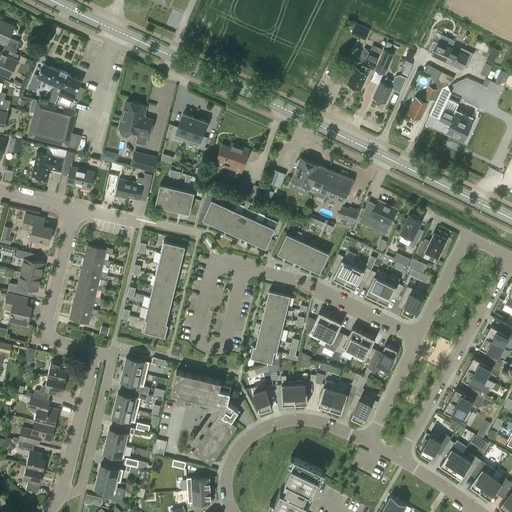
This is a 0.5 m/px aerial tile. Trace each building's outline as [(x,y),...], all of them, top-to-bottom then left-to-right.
[(0,39),(7,43),(4,48),(20,55),(15,53),(20,41),(10,37),(14,26),(0,20),(0,39)] [(357,23),(352,32),(364,38),(368,28),(357,23)] [(447,61),(448,59),(446,58),(451,47),(455,40),(442,34),(438,41),(433,39),(427,51),(433,53),(433,54),(447,61)] [(447,61),(462,68),(463,66),(467,67),(470,60),(471,58),(471,56),(471,55),(470,54),(469,52),(469,51),(462,48),(460,51),(451,47),(446,58),(448,59),(447,61)] [(495,58),(499,50),(492,47),(489,54),(495,58)] [(0,72),(9,77),(17,60),(20,55),(4,48),(2,53),(0,52),(0,72)] [(360,89),(370,68),(373,69),(381,53),(371,48),(363,64),(358,61),(355,67),(355,66),(347,83),(360,89)] [(375,70),(384,74),(394,54),(384,49),(375,70)] [(409,49),(405,57),(411,60),(414,52),(409,49)] [(403,65),(405,65),(402,73),(404,74),(407,76),(413,63),(406,60),(403,65)] [(56,85),(62,72),(44,63),(38,75),(35,74),(28,87),(36,91),(42,78),(56,85)] [(436,79),(441,71),(428,65),(426,65),(423,72),(430,75),(429,76),(432,77),(436,79)] [(509,74),(501,70),(494,82),(502,86),(509,74)] [(454,78),(441,71),(436,79),(444,82),(442,88),(448,86),(448,85),(450,85),(454,78)] [(62,72),(56,85),(62,87),(59,93),(73,99),(81,80),(62,72)] [(415,97),(408,113),(420,118),(429,99),(432,100),(432,99),(436,101),(444,82),(436,79),(432,77),(431,78),(432,78),(429,85),(428,85),(421,100),(415,97)] [(386,102),(392,87),(395,82),(386,78),(383,83),(380,81),(373,97),(386,102)] [(452,94),(448,86),(442,88),(430,115),(438,119),(447,101),(449,101),(452,94)] [(0,104),(8,107),(8,106),(9,107),(11,100),(5,99),(6,93),(0,91),(0,104)] [(72,132),(77,110),(37,99),(37,100),(34,112),(28,136),(68,146),(68,145),(78,148),(81,134),(72,132)] [(119,128),(120,128),(120,131),(121,134),(123,136),(127,137),(129,136),(131,134),(133,131),(138,133),(136,142),(146,145),(148,135),(152,120),(146,118),(143,114),(146,106),(140,104),(138,103),(136,102),(134,102),(132,102),(126,101),(119,128)] [(0,129),(3,130),(7,112),(8,107),(0,104),(0,129)] [(463,138),(471,122),(474,117),(464,112),(462,117),(452,113),(447,123),(450,124),(447,131),(463,138)] [(195,117),(183,113),(178,127),(172,124),(168,136),(174,138),(176,133),(188,137),(195,117)] [(202,135),(207,122),(195,117),(188,137),(200,141),(198,147),(204,149),(208,137),(202,135)] [(11,136),(9,145),(20,147),(22,138),(11,136)] [(242,172),(250,149),(231,142),(230,146),(222,143),(216,158),(225,161),(223,165),(242,172)] [(67,150),(58,148),(58,149),(48,147),(46,154),(37,152),(32,175),(48,179),(50,170),(62,173),(61,173),(62,173),(67,150)] [(72,166),(75,152),(67,150),(62,173),(69,175),(67,183),(77,185),(77,186),(90,189),(95,171),(72,166)] [(107,158),(108,155),(109,151),(103,150),(100,158),(107,160),(107,158)] [(155,171),(159,156),(134,150),(131,165),(155,171)] [(170,161),(171,155),(162,152),(160,158),(170,161)] [(318,192),(328,169),(300,157),(291,180),(318,192)] [(269,182),(279,186),(285,172),(275,168),(269,182)] [(353,179),(328,169),(318,192),(343,202),(353,179)] [(136,182),(119,178),(115,195),(128,198),(128,197),(146,201),(152,175),(145,174),(144,178),(138,177),(136,182)] [(172,186),(160,184),(155,205),(167,207),(172,186)] [(262,186),(254,185),(251,197),(259,199),(262,186)] [(167,207),(178,210),(183,189),(172,186),(167,207)] [(178,210),(189,213),(195,192),(183,189),(178,210)] [(266,190),(261,204),(269,207),(274,192),(266,190)] [(211,199),(203,219),(213,224),(222,204),(220,204),(211,199)] [(388,224),(396,208),(378,199),(370,215),(363,211),(360,218),(374,225),(377,219),(388,224)] [(231,208),(224,205),(222,204),(213,224),(224,228),(232,209),(231,208)] [(351,229),(359,209),(350,206),(349,207),(342,205),(337,216),(340,218),(337,223),(347,227),(351,229)] [(241,213),(234,210),(232,209),(224,228),(234,233),(243,214),(241,213)] [(49,243),(53,227),(43,225),(45,217),(26,213),(22,227),(33,230),(30,238),(49,243)] [(422,219),(409,213),(399,234),(411,240),(408,245),(414,248),(415,245),(421,234),(415,232),(422,219)] [(251,218),(245,214),(243,214),(234,233),(244,238),(253,218),(251,218)] [(262,222),(255,219),(253,218),(244,238),(255,243),(264,223),(262,222)] [(255,243),(266,247),(274,228),(265,224),(264,223),(255,243)] [(447,238),(434,232),(429,243),(423,240),(417,253),(423,256),(425,253),(437,259),(440,251),(442,252),(446,245),(444,244),(447,238)] [(295,237),(286,233),(277,253),(288,258),(297,238),(295,237)] [(12,237),(9,236),(2,235),(1,241),(7,243),(10,244),(12,237)] [(297,238),(288,258),(299,262),(307,243),(299,239),(297,238)] [(387,241),(381,238),(376,248),(382,251),(387,241)] [(182,257),(185,246),(164,240),(161,251),(182,257)] [(318,247),(307,243),(299,262),(309,267),(318,247)] [(104,260),(106,252),(112,254),(113,249),(107,247),(107,249),(87,244),(85,255),(104,260)] [(329,252),(318,247),(309,267),(320,272),(329,252)] [(21,271),(41,276),(44,263),(35,260),(36,253),(18,249),(16,256),(24,258),(21,271)] [(161,251),(158,263),(180,268),(182,257),(161,251)] [(333,264),(338,267),(333,277),(344,283),(354,262),(355,261),(338,253),(333,264)] [(101,272),(103,264),(109,266),(110,261),(104,260),(85,255),(82,267),(101,272)] [(410,259),(403,256),(401,262),(407,265),(410,259)] [(413,259),(409,266),(423,273),(427,265),(413,259)] [(365,267),(354,262),(344,283),(355,288),(360,278),(365,280),(371,269),(365,266),(365,267)] [(158,263),(156,274),(177,279),(180,268),(158,263)] [(98,284),(100,277),(106,278),(108,273),(101,272),(82,267),(79,279),(98,284)] [(409,274),(415,277),(418,271),(411,268),(409,274)] [(369,285),(365,293),(376,299),(385,280),(374,275),(376,271),(371,269),(365,280),(370,283),(369,285)] [(33,289),(38,290),(41,276),(21,271),(18,284),(9,282),(8,289),(32,295),(33,289)] [(177,279),(156,274),(153,285),(174,290),(177,279)] [(397,284),(386,278),(385,280),(376,299),(388,304),(393,294),(398,296),(403,285),(398,282),(397,284)] [(95,296),(97,289),(103,291),(105,286),(98,284),(79,279),(76,292),(95,296)] [(174,290),(153,285),(150,296),(171,301),(174,290)] [(406,300),(401,311),(413,317),(415,311),(417,312),(421,304),(419,303),(424,294),(412,288),(407,286),(401,298),(406,300)] [(288,306),(290,295),(269,289),(266,301),(288,306)] [(92,309),(94,301),(100,303),(102,298),(95,296),(76,292),(73,304),(92,309)] [(27,324),(31,306),(26,305),(28,297),(8,293),(4,308),(12,310),(9,320),(27,324)] [(148,307),(169,312),(171,301),(150,296),(148,307)] [(285,317),(288,306),(266,301),(264,312),(285,317)] [(99,310),(92,309),(73,304),(69,319),(89,323),(91,314),(97,315),(99,310)] [(148,307),(145,318),(168,324),(168,323),(166,322),(169,312),(148,307)] [(331,317),(319,311),(314,322),(307,318),(304,331),(309,333),(310,330),(321,335),(331,317)] [(282,328),(285,317),(264,312),(261,323),(282,328)] [(337,333),(342,322),(331,317),(321,335),(328,339),(324,346),(334,351),(336,346),(342,335),(337,333)] [(168,324),(145,318),(145,319),(147,319),(144,331),(165,336),(168,324)] [(258,334),(280,339),(282,328),(261,323),(258,334)] [(487,328),(483,334),(485,335),(503,346),(505,347),(511,336),(511,329),(504,325),(501,330),(499,329),(491,324),(488,329),(487,328)] [(364,333),(352,327),(347,338),(342,335),(336,347),(354,355),(355,352),(354,352),(364,333)] [(355,352),(366,357),(364,360),(370,363),(375,351),(370,349),(375,338),(364,333),(354,352),(355,352)] [(254,344),(253,345),(277,350),(280,339),(258,334),(256,345),(254,344)] [(481,342),(479,346),(487,351),(489,352),(486,357),(497,363),(500,365),(503,360),(499,358),(505,347),(503,346),(485,335),(483,334),(479,341),(481,342)] [(0,363),(2,364),(4,357),(9,358),(12,344),(0,340),(0,363)] [(397,349),(385,343),(380,354),(375,351),(370,363),(367,367),(377,372),(380,367),(387,370),(390,362),(392,363),(396,356),(394,355),(397,349)] [(253,345),(251,356),(272,362),(275,351),(277,351),(277,350),(253,345)] [(32,361),(35,349),(27,347),(25,359),(32,361)] [(149,362),(127,356),(124,368),(146,374),(149,362)] [(469,360),(465,366),(467,367),(485,377),(487,378),(491,372),(496,375),(502,366),(500,365),(497,363),(486,357),(484,362),(481,361),(473,356),(471,361),(469,360)] [(47,379),(65,383),(68,370),(63,369),(64,364),(52,360),(47,379)] [(320,361),(317,370),(326,373),(328,363),(320,361)] [(274,363),(268,364),(272,379),(277,378),(274,363)] [(464,373),(461,378),(469,382),(472,384),(469,389),(480,395),(484,397),(489,388),(484,385),(487,378),(485,377),(467,367),(465,366),(462,372),(464,373)] [(143,386),(146,374),(124,368),(121,380),(143,386)] [(221,381),(176,370),(171,392),(220,404),(219,410),(193,448),(211,461),(237,422),(232,418),(239,409),(228,401),(231,387),(221,384),(221,381)] [(321,384),(324,374),(317,372),(316,382),(321,384)] [(356,372),(351,384),(357,386),(358,382),(361,375),(356,372)] [(281,375),(282,404),(295,404),(294,381),(286,381),(286,375),(281,375)] [(358,382),(364,384),(367,377),(361,375),(358,382)] [(34,397),(47,401),(51,393),(61,396),(65,383),(47,379),(45,385),(43,384),(40,390),(35,389),(34,393),(26,391),(26,394),(25,394),(25,396),(31,397),(34,397)] [(294,380),(294,381),(295,404),(307,403),(306,379),(294,380)] [(329,409),(336,387),(337,387),(338,383),(326,379),(317,405),(329,409)] [(257,405),(259,411),(272,407),(264,383),(252,387),(255,397),(253,398),(255,405),(257,405)] [(162,395),(164,388),(154,386),(153,392),(162,395)] [(336,387),(329,409),(341,413),(348,391),(337,387),(336,387)] [(451,391),(448,398),(450,399),(470,410),(473,404),(478,407),(484,397),(480,395),(469,389),(466,393),(464,392),(456,388),(453,392),(451,391)] [(138,410),(141,397),(118,392),(115,404),(138,410)] [(371,410),(369,409),(373,399),(362,393),(361,395),(355,393),(350,404),(356,406),(351,417),(363,422),(365,417),(367,417),(371,410)] [(49,401),(47,401),(34,397),(31,397),(28,408),(37,411),(35,420),(55,425),(58,409),(48,407),(49,401)] [(446,405),(444,410),(454,415),(451,420),(464,427),(467,422),(464,420),(470,410),(450,399),(448,398),(444,404),(446,405)] [(115,404),(112,416),(135,422),(138,410),(115,404)] [(156,423),(158,415),(152,413),(150,422),(156,423)] [(51,441),(55,425),(35,420),(32,430),(22,427),(19,439),(23,440),(35,443),(39,444),(40,438),(51,441)] [(137,421),(136,428),(148,431),(150,425),(137,421)] [(124,444),(127,432),(110,428),(107,440),(124,444)] [(191,429),(186,438),(191,440),(196,431),(191,429)] [(493,439),(497,432),(491,429),(488,435),(489,437),(493,439)] [(423,447),(420,452),(431,459),(436,449),(442,452),(449,439),(450,436),(441,431),(438,436),(431,432),(427,440),(425,439),(421,446),(423,447)] [(488,443),(476,436),(473,443),(485,450),(488,443)] [(166,441),(155,438),(152,452),(163,455),(166,441)] [(446,455),(440,465),(450,471),(462,454),(463,452),(453,446),(455,442),(449,439),(442,452),(446,455)] [(33,450),(35,443),(23,440),(21,447),(30,450),(26,465),(44,470),(46,459),(41,458),(43,453),(33,450)] [(107,440),(104,452),(124,457),(127,444),(124,444),(107,440)] [(462,454),(450,471),(461,478),(467,468),(472,472),(481,459),(471,453),(468,458),(462,454)] [(322,469),(295,457),(295,458),(291,456),(287,463),(291,465),(285,478),(289,480),(285,489),(281,487),(274,502),(270,500),(267,507),(271,509),(270,510),(274,511),(302,511),(308,500),(304,498),(308,489),(312,491),(318,477),(322,479),(326,472),(322,470),(322,469)] [(126,457),(125,463),(127,464),(131,465),(137,466),(139,460),(126,457)] [(173,458),(172,465),(185,468),(186,461),(173,458)] [(477,475),(470,485),(480,492),(492,475),(487,471),(490,466),(481,459),(472,472),(477,475)] [(123,469),(101,464),(98,476),(118,481),(120,482),(123,469)] [(38,492),(44,470),(26,465),(23,479),(28,480),(26,489),(38,492)] [(492,475),(480,492),(490,499),(495,492),(497,490),(502,493),(511,481),(502,475),(498,479),(492,475)] [(95,488),(115,493),(118,481),(98,476),(95,488)] [(209,476),(186,478),(187,490),(210,488),(209,476)] [(504,499),(499,506),(506,511),(510,511),(511,509),(511,482),(511,481),(502,493),(506,497),(504,499)] [(210,488),(187,490),(188,502),(211,501),(210,488)] [(93,495),(86,493),(84,502),(91,503),(92,501),(93,495)] [(391,495),(385,504),(398,511),(408,511),(411,508),(406,505),(406,504),(391,495)]
